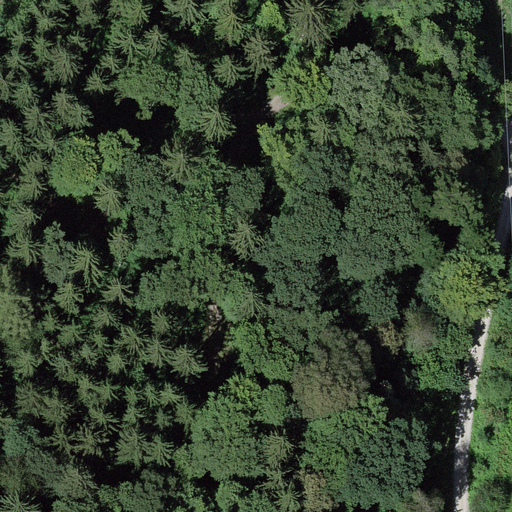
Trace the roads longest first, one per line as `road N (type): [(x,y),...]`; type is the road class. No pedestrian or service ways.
road 1 (track): [(511,131),(414,79),(347,72),(286,89),(246,129),(220,206),(209,511)]
road 2 (track): [(460,511),(474,356),(511,184)]
